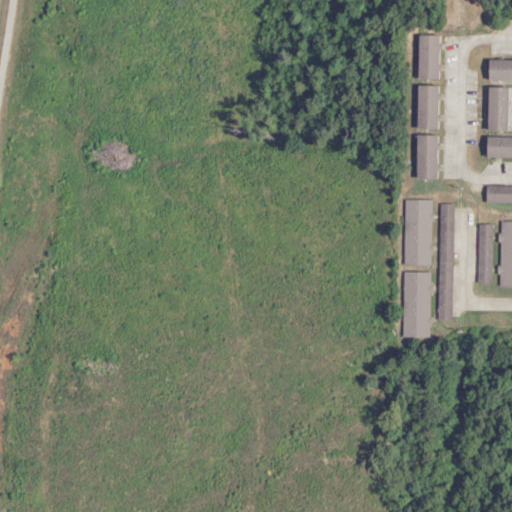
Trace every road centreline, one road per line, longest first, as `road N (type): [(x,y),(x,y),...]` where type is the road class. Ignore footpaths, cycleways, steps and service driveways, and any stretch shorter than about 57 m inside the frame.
road 1 (residential): [(511,41),(463,50),(460,162)]
road 2 (residential): [(463,217),(467,303),(511,306)]
